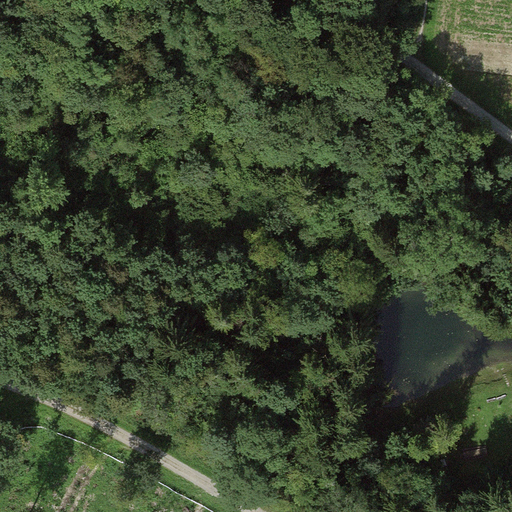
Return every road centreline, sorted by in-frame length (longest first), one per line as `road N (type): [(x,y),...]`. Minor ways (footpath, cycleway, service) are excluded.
road 1 (track): [(0,381),(115,430),(252,511)]
road 2 (track): [(420,69),(320,0)]
